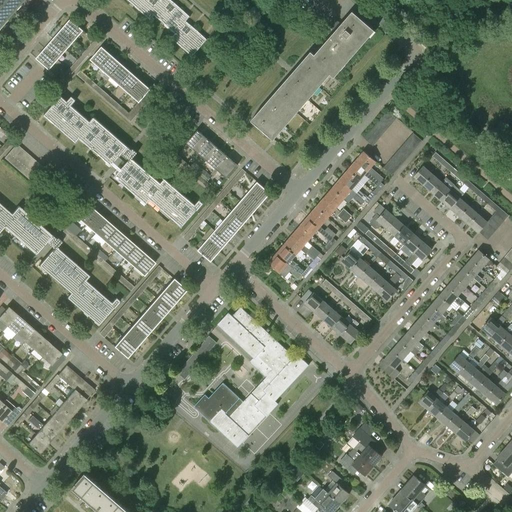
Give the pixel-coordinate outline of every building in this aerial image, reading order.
[(0,0),(0,25),(15,8),(17,10),(19,8),(20,6),(18,4),(22,0),(0,0)] [(128,0),(128,1),(139,10),(147,0),(128,0)] [(154,15),(153,15),(166,0),(147,0),(139,10),(150,20),(154,15)] [(166,0),(153,15),(154,15),(164,24),(179,7),(170,0),(166,0)] [(179,7),(164,24),(174,33),(185,21),(186,21),(190,17),(179,7)] [(272,138),(273,139),(331,73),(334,77),(375,30),(374,29),(353,11),(341,24),(334,18),(336,21),(330,27),(335,31),(315,54),(311,51),(251,120),(272,138)] [(83,31),(70,19),(62,29),(75,41),(83,31)] [(196,30),(186,21),(185,21),(174,33),(171,38),(181,47),(196,30)] [(75,41),(62,29),(53,39),(66,50),(75,41)] [(207,39),(196,30),(181,47),(192,56),(207,39)] [(66,50),(53,39),(45,49),(58,60),(66,50)] [(92,44),(86,51),(90,54),(95,47),(92,44)] [(90,60),(100,69),(111,56),(102,47),(90,60)] [(36,59),(49,70),(58,60),(45,49),(36,59)] [(81,63),(90,54),(86,51),(78,60),(81,63)] [(110,77),(121,64),(111,56),(100,69),(110,77)] [(74,64),(69,70),(73,73),(78,67),(74,64)] [(119,86),(131,73),(121,64),(110,77),(119,86)] [(64,83),(73,73),(69,70),(60,80),(64,83)] [(129,94),(140,81),(131,73),(119,86),(129,94)] [(84,74),(81,78),(87,84),(91,80),(84,74)] [(91,80),(87,84),(94,89),(97,85),(91,80)] [(135,88),(129,94),(134,98),(139,103),(140,102),(142,100),(144,97),(146,95),(148,93),(150,91),(150,90),(145,86),(140,81),(135,88)] [(104,91),(100,95),(107,100),(110,97),(104,91)] [(45,108),(49,103),(41,95),(37,100),(45,108)] [(422,106),(426,102),(416,95),(413,99),(422,106)] [(76,101),(72,97),(67,102),(72,106),(76,101)] [(110,97),(107,100),(112,106),(116,102),(110,97)] [(44,115),(54,125),(70,107),(59,98),(44,115)] [(65,134),(80,117),(70,107),(54,125),(65,134)] [(128,115),(129,113),(126,111),(123,108),(121,110),(119,112),(126,117),(128,115)] [(387,111),(383,116),(392,124),(396,119),(387,111)] [(379,120),(388,128),(392,124),(383,116),(379,120)] [(80,139),(91,126),(80,117),(65,134),(76,143),(80,139)] [(375,124),(384,132),(388,128),(379,120),(375,124)] [(91,126),(80,139),(90,148),(105,130),(95,121),(91,126)] [(371,129),(381,137),(384,132),(375,124),(371,129)] [(367,133),(377,141),(381,137),(371,129),(367,133)] [(101,157),(116,140),(105,130),(90,148),(101,157)] [(187,144),(196,153),(208,140),(198,131),(187,144)] [(373,146),(377,141),(367,133),(363,138),(373,146)] [(413,133),(409,138),(418,146),(422,141),(413,133)] [(10,138),(1,147),(5,151),(14,141),(10,138)] [(405,142),(415,150),(418,146),(409,138),(405,142)] [(127,149),(116,140),(101,157),(111,167),(127,149)] [(206,161),(218,148),(208,140),(196,153),(206,161)] [(401,146),(411,154),(415,150),(405,142),(401,146)] [(4,159),(8,163),(21,149),(16,145),(4,159)] [(398,151),(407,159),(411,154),(401,146),(398,151)] [(216,169),(227,156),(218,148),(206,161),(216,169)] [(21,149),(8,163),(13,167),(25,153),(21,149)] [(137,153),(133,149),(128,155),(132,159),(137,153)] [(364,151),(356,161),(380,181),(381,182),(383,179),(371,168),(376,161),(364,151)] [(394,155),(404,163),(407,159),(398,151),(394,155)] [(25,153),(13,167),(18,171),(30,157),(25,153)] [(432,157),(442,165),(445,161),(436,153),(432,157)] [(174,159),(184,167),(187,164),(177,155),(174,159)] [(390,159),(400,167),(404,163),(394,155),(390,159)] [(237,165),(227,156),(216,169),(223,175),(226,178),(237,165)] [(30,157),(18,171),(22,175),(34,161),(30,157)] [(387,163),(396,171),(400,167),(390,159),(387,163)] [(114,177),(125,187),(140,170),(129,160),(114,177)] [(34,161),(22,175),(27,179),(39,165),(34,161)] [(380,181),(356,161),(348,170),(360,180),(365,175),(377,185),(380,181)] [(445,161),(442,165),(451,172),(454,169),(445,161)] [(392,176),(396,171),(387,163),(383,168),(392,176)] [(197,172),(187,164),(184,167),(194,176),(197,172)] [(39,165),(27,179),(31,183),(43,169),(39,165)] [(414,178),(423,186),(433,175),(424,167),(414,178)] [(48,173),(43,169),(31,183),(36,187),(48,173)] [(454,169),(451,172),(460,180),(463,177),(454,169)] [(140,170),(125,187),(135,196),(150,179),(140,170)] [(242,170),(234,180),(238,183),(246,173),(242,170)] [(360,180),(348,170),(340,179),(352,190),(360,180)] [(207,181),(197,172),(194,176),(203,184),(207,181)] [(433,175),(423,186),(432,194),(442,183),(433,175)] [(463,177),(460,180),(469,188),(472,185),(463,177)] [(161,188),(160,188),(150,179),(135,196),(146,205),(150,201),(161,188)] [(352,190),(340,179),(332,188),(344,199),(352,190)] [(229,193),(238,183),(234,180),(225,189),(229,193)] [(216,189),(207,181),(203,184),(213,193),(216,189)] [(381,182),(380,181),(377,185),(378,186),(373,192),(376,194),(384,185),(381,182)] [(257,182),(248,192),(261,203),(270,193),(257,182)] [(161,188),(150,201),(160,209),(175,192),(164,183),(160,188),(161,188)] [(442,183),(432,194),(441,201),(451,191),(442,183)] [(472,185),(469,188),(478,196),(481,192),(472,185)] [(451,191),(441,201),(450,209),(451,209),(460,199),(464,194),(455,186),(451,191)] [(344,199),(332,188),(324,198),(336,208),(344,199)] [(221,202),(229,193),(225,189),(217,199),(221,202)] [(373,191),(368,197),(359,190),(357,194),(365,201),(368,204),(376,195),(373,191)] [(171,219),(185,201),(175,192),(160,209),(171,219)] [(261,203),(248,192),(240,202),(253,213),(261,203)] [(481,192),(478,196),(487,204),(490,200),(481,192)] [(361,205),(365,201),(357,194),(353,198),(361,205)] [(336,208),(324,198),(316,207),(328,218),(336,208)] [(212,212),(221,202),(217,199),(208,209),(212,212)] [(460,217),(469,207),(460,199),(451,209),(460,217)] [(193,208),(185,201),(171,219),(181,228),(203,204),(199,200),(193,208)] [(487,204),(496,212),(499,208),(490,200),(487,204)] [(232,212),(244,223),(253,213),(240,202),(232,212)] [(75,217),(86,226),(97,212),(87,203),(75,217)] [(469,206),(469,207),(460,217),(469,225),(478,214),(469,206)] [(0,207),(0,231),(3,227),(35,255),(50,238),(19,210),(12,218),(0,207)] [(328,218),(316,207),(308,217),(320,227),(328,218)] [(499,208),(496,212),(495,213),(504,221),(508,216),(499,208)] [(343,209),(341,212),(349,219),(352,217),(343,209)] [(380,217),(377,214),(372,220),(372,223),(376,227),(379,227),(381,224),(386,229),(395,218),(395,217),(396,216),(396,214),(393,212),(391,212),(390,213),(386,210),(380,217)] [(95,234),(107,221),(97,212),(86,226),(95,234)] [(205,212),(200,218),(203,221),(208,215),(205,212)] [(223,221),(236,232),(244,223),(232,212),(223,221)] [(346,223),(349,219),(341,212),(337,216),(346,223)] [(504,221),(495,213),(491,218),(500,226),(504,221)] [(483,228),(487,223),(487,222),(478,214),(469,225),(478,232),(483,228)] [(308,217),(300,226),(312,236),(317,231),(321,235),(324,231),(320,227),(308,217)] [(200,218),(194,224),(198,227),(200,225),(203,221),(200,218)] [(395,218),(386,229),(395,236),(404,226),(395,218)] [(500,226),(491,218),(487,222),(487,223),(496,231),(500,226)] [(105,242),(116,229),(107,221),(95,234),(105,242)] [(215,231),(228,242),(236,232),(223,221),(215,231)] [(483,228),(492,235),(496,231),(487,223),(483,228)] [(292,235),(304,246),(312,236),(300,226),(292,235)] [(394,246),(399,240),(404,245),(413,234),(404,226),(395,236),(390,242),(394,246)] [(62,232),(72,240),(75,237),(65,228),(62,232)] [(187,241),(195,231),(192,228),(183,238),(187,241)] [(327,228),(324,231),(332,238),(335,235),(327,228)] [(492,235),(483,228),(478,232),(487,240),(492,235)] [(115,251),(126,238),(116,229),(105,242),(115,251)] [(365,234),(374,242),(378,238),(368,230),(365,234)] [(206,241),(219,252),(228,242),(215,231),(206,241)] [(329,242),(332,238),(324,231),(321,235),(329,242)] [(413,234),(404,245),(413,252),(423,242),(413,234)] [(292,235),(284,245),(296,255),(300,250),(305,254),(306,254),(305,253),(308,250),(304,246),(292,235)] [(85,245),(75,237),(72,240),(82,249),(85,245)] [(359,241),(362,244),(355,254),(351,250),(342,261),(351,269),(360,258),(368,249),(372,245),(362,237),(359,241)] [(57,238),(51,244),(56,248),(61,242),(57,238)] [(124,259),(135,246),(126,238),(115,251),(124,259)] [(332,238),(329,242),(327,244),(331,247),(336,241),(332,238)] [(378,238),(374,242),(383,250),(387,246),(378,238)] [(211,261),(219,252),(206,241),(198,250),(211,261)] [(423,242),(413,252),(405,262),(402,266),(410,274),(414,270),(410,266),(417,256),(422,260),(432,250),(423,242)] [(94,254),(85,245),(82,249),(91,257),(94,254)] [(284,245),(276,254),(288,264),(293,268),(296,265),(296,264),(291,261),(296,255),(284,245)] [(377,257),(381,253),(372,245),(368,249),(377,257)] [(134,267),(145,254),(135,246),(124,259),(134,267)] [(311,246),(308,250),(317,257),(320,253),(311,246)] [(387,246),(383,250),(392,258),(396,254),(387,246)] [(336,252),(340,256),(345,251),(340,247),(336,252)] [(81,281),(85,277),(53,249),(38,266),(49,275),(70,293),(66,298),(98,326),(120,302),(115,298),(109,305),(81,281)] [(305,253),(306,254),(314,261),(317,257),(308,250),(305,253)] [(489,267),(492,263),(489,260),(479,250),(471,260),(482,269),(486,264),(489,267)] [(386,265),(390,261),(381,253),(377,257),(386,265)] [(104,262),(94,254),(91,257),(101,266),(104,262)] [(155,263),(145,254),(134,267),(143,276),(155,263)] [(268,263),(280,274),(284,278),(288,274),(290,272),(293,268),(288,264),(276,254),(268,263)] [(396,254),(392,258),(402,266),(405,262),(396,254)] [(351,269),(360,277),(369,266),(360,258),(351,269)] [(500,262),(509,270),(511,266),(511,264),(504,258),(500,262)] [(477,274),(482,269),(471,260),(463,269),(474,278),(479,282),(482,279),(477,274)] [(395,273),(399,269),(390,261),(386,265),(395,273)] [(114,271),(104,262),(101,266),(111,274),(114,271)] [(502,271),(505,274),(509,270),(500,262),(496,266),(502,271)] [(299,274),(301,275),(304,279),(312,270),(308,267),(304,272),(296,265),(293,268),(299,274)] [(158,266),(149,276),(153,279),(161,269),(158,266)] [(369,266),(360,277),(369,285),(378,274),(369,266)] [(298,279),(301,275),(299,274),(293,268),(290,272),(298,279)] [(397,290),(393,286),(401,277),(404,281),(408,277),(399,269),(395,273),(387,282),(378,293),(387,301),(397,290)] [(455,278),(466,287),(474,278),(463,269),(455,278)] [(124,279),(114,271),(111,274),(121,283),(124,279)] [(493,281),(497,284),(505,274),(502,271),(493,281)] [(378,274),(369,285),(378,293),(387,282),(378,274)] [(144,289),(153,279),(149,276),(141,286),(144,289)] [(447,287),(458,296),(466,287),(455,278),(447,287)] [(133,288),(124,279),(121,283),(130,291),(133,288)] [(173,279),(164,289),(177,300),(186,290),(173,279)] [(322,284),(331,292),(335,288),(325,280),(322,284)] [(485,290),(489,293),(497,284),(493,281),(485,290)] [(136,298),(144,289),(141,286),(133,295),(136,298)] [(439,296),(450,305),(454,301),(461,307),(464,302),(458,297),(458,296),(447,287),(439,296)] [(335,288),(331,292),(340,299),(344,295),(335,288)] [(177,300),(164,289),(156,298),(169,310),(177,300)] [(478,299),(481,302),(489,293),(485,290),(478,299)] [(500,304),(505,298),(498,291),(493,297),(500,304)] [(305,304),(314,312),(323,301),(314,293),(305,304)] [(128,308),(136,298),(133,295),(124,305),(128,308)] [(344,295),(340,299),(349,307),(353,303),(344,295)] [(449,314),(445,311),(450,305),(439,296),(431,305),(442,314),(442,315),(445,318),(449,314)] [(169,310),(156,298),(147,308),(160,319),(169,310)] [(470,308),(474,311),(481,302),(478,299),(470,308)] [(323,301),(314,312),(323,320),(333,309),(323,301)] [(353,303),(349,307),(358,315),(362,311),(353,303)] [(119,318),(128,308),(124,305),(116,315),(119,318)] [(434,324),(442,315),(442,314),(431,305),(423,314),(434,324)] [(491,337),(500,326),(511,312),(511,305),(496,322),(491,318),(482,329),(491,337)] [(0,315),(0,320),(7,326),(17,315),(8,307),(0,315)] [(160,319),(147,308),(139,318),(152,329),(160,319)] [(294,358),(267,333),(270,329),(269,328),(265,331),(240,308),(232,316),(228,313),(217,325),(254,358),(250,363),(266,378),(243,402),(223,383),(212,395),(213,396),(210,400),(205,395),(194,407),(237,448),(248,436),(244,433),(262,414),(265,417),(277,404),(274,401),(297,377),(309,365),(297,355),(294,358)] [(462,317),(466,320),(474,311),(470,308),(462,317)] [(333,309),(323,320),(332,328),(342,317),(333,309)] [(371,319),(362,311),(358,315),(368,323),(371,319)] [(416,323),(426,333),(434,324),(423,314),(416,323)] [(15,334),(25,322),(17,315),(7,326),(15,334)] [(111,327),(119,318),(116,315),(107,324),(111,327)] [(342,317),(332,328),(341,335),(355,320),(354,320),(350,324),(342,317)] [(454,326),(458,329),(466,320),(462,317),(454,326)] [(152,329),(139,318),(130,327),(143,338),(152,329)] [(359,324),(355,320),(341,335),(351,343),(360,332),(355,328),(359,324)] [(24,342),(34,330),(25,322),(15,334),(24,342)] [(408,332),(419,342),(426,333),(416,323),(408,332)] [(102,337),(111,327),(107,324),(99,334),(102,337)] [(446,335),(450,338),(458,329),(454,326),(446,335)] [(500,345),(510,334),(500,326),(491,337),(500,345)] [(143,338),(130,327),(122,337),(135,348),(143,338)] [(33,349),(43,338),(34,330),(24,342),(33,349)] [(415,355),(419,351),(414,347),(419,342),(408,332),(400,341),(411,351),(415,355)] [(511,335),(510,334),(500,345),(509,353),(511,349),(511,335)] [(438,344),(442,347),(450,338),(446,335),(438,344)] [(217,343),(209,336),(177,373),(185,380),(217,343)] [(127,358),(135,348),(122,337),(114,346),(127,358)] [(42,357),(52,346),(43,338),(33,349),(42,357)] [(392,350),(403,360),(410,351),(415,355),(411,351),(400,341),(392,350)] [(431,353),(434,356),(442,347),(438,344),(431,353)] [(56,359),(61,354),(52,346),(42,357),(51,365),(48,368),(53,372),(61,363),(56,359)] [(451,365),(460,374),(469,363),(480,350),(476,347),(465,359),(460,355),(451,365)] [(399,373),(395,369),(403,360),(392,350),(384,360),(390,365),(385,371),(394,379),(399,373)] [(493,353),(489,350),(479,361),(483,364),(493,353)] [(423,362),(427,365),(434,356),(431,353),(423,362)] [(0,358),(5,363),(9,359),(3,355),(0,358)] [(14,364),(9,359),(5,363),(11,368),(14,364)] [(415,371),(419,374),(427,365),(423,362),(415,371)] [(494,362),(483,375),(478,370),(469,381),(479,389),(488,378),(487,378),(498,366),(494,362)] [(469,381),(478,370),(469,363),(460,374),(469,381)] [(434,364),(431,370),(437,373),(440,367),(434,364)] [(58,375),(62,380),(71,370),(66,365),(58,375)] [(8,371),(3,366),(0,369),(0,370),(5,375),(8,371)] [(18,374),(23,379),(27,375),(21,370),(18,374)] [(71,370),(62,380),(67,384),(76,374),(71,370)] [(507,373),(503,370),(497,377),(501,380),(507,373)] [(411,383),(419,374),(415,371),(407,380),(411,383)] [(76,374),(67,384),(72,388),(81,378),(76,374)] [(32,380),(27,375),(23,379),(29,383),(32,380)] [(447,376),(443,381),(449,386),(453,381),(447,376)] [(12,381),(17,386),(21,382),(15,377),(12,381)] [(54,378),(49,383),(53,387),(58,381),(54,378)] [(81,378),(72,388),(74,390),(77,393),(86,382),(81,378)] [(487,397),(497,386),(488,378),(479,389),(487,397)] [(502,380),(497,386),(487,397),(497,405),(511,387),(511,378),(507,384),(502,380)] [(26,387),(21,382),(17,386),(23,390),(26,387)] [(77,393),(74,390),(66,399),(78,409),(94,390),(86,382),(77,393)] [(48,392),(53,387),(49,383),(44,389),(48,392)] [(438,389),(442,393),(448,386),(444,383),(438,389)] [(442,393),(438,389),(433,395),(428,391),(419,402),(428,410),(437,399),(442,393)] [(458,394),(453,391),(448,398),(452,401),(458,394)] [(457,405),(461,409),(467,402),(471,397),(467,393),(465,396),(463,399),(457,405)] [(39,396),(34,401),(38,405),(42,399),(39,396)] [(78,409),(66,399),(59,408),(70,418),(78,409)] [(437,418),(447,407),(437,399),(428,410),(437,418)] [(33,410),(38,405),(34,401),(29,407),(33,410)] [(359,405),(355,401),(351,406),(355,410),(359,405)] [(12,411),(3,403),(0,405),(0,421),(1,422),(12,411)] [(461,409),(457,405),(452,411),(447,407),(437,418),(445,424),(446,426),(456,415),(461,409)] [(476,410),(472,407),(466,413),(470,417),(476,410)] [(70,418),(59,408),(51,416),(63,427),(70,418)] [(23,414),(18,419),(22,422),(27,417),(23,414)] [(456,434),(465,423),(456,415),(446,426),(456,434)] [(485,418),(481,415),(475,421),(479,425),(485,418)] [(47,444),(55,436),(55,435),(43,425),(32,416),(28,421),(37,428),(39,430),(36,434),(47,444)] [(63,427),(51,416),(43,425),(55,435),(63,427)] [(17,428),(22,422),(18,419),(14,425),(17,428)] [(475,431),(465,423),(456,434),(465,442),(475,431)] [(371,447),(375,442),(365,433),(359,428),(352,436),(353,437),(348,444),(354,449),(373,466),(381,456),(371,447)] [(40,453),(47,444),(36,434),(28,443),(40,453)] [(373,466),(354,449),(348,456),(346,454),(340,462),(348,469),(352,465),(365,475),(373,466)] [(511,462),(511,461),(511,454),(505,449),(497,458),(507,467),(503,472),(508,476),(511,470),(511,462)] [(297,468),(290,476),(296,481),(303,473),(297,468)] [(337,483),(328,493),(341,504),(349,494),(340,486),(344,481),(332,471),(328,476),(337,483)] [(130,511),(85,472),(81,477),(72,488),(83,497),(81,499),(85,502),(87,501),(99,511),(130,511)] [(402,490),(401,491),(418,505),(426,496),(420,492),(425,486),(414,476),(402,490)] [(509,493),(511,489),(511,488),(507,484),(503,488),(509,493)] [(330,511),(333,511),(340,504),(323,489),(315,498),(311,495),(307,500),(320,511),(330,511)] [(397,511),(411,511),(418,505),(401,491),(402,490),(401,490),(398,494),(389,505),(397,511)] [(312,511),(302,503),(293,511),(312,511)]
